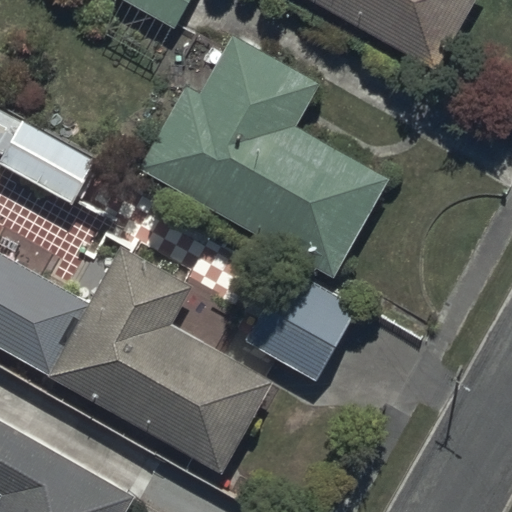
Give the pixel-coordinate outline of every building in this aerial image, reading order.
[(144,0),(177,19),(187,0),(144,0)] [(335,0),(440,60),(474,0),(335,0)] [(191,74),(145,154),(340,265),(396,166),(303,113),(327,71),(242,22),(207,83),(191,74)] [(0,143),(3,145),(2,148),(79,190),(102,149),(27,109),(23,115),(0,102),(0,143)] [(0,237),(0,332),(227,460),(278,370),(175,312),(197,273),(127,234),(95,291),(0,237)] [(362,299),(291,258),(249,332),(320,373),(362,299)] [(124,511),(140,483),(0,404),(0,480),(6,484),(0,495),(0,511),(124,511)]
